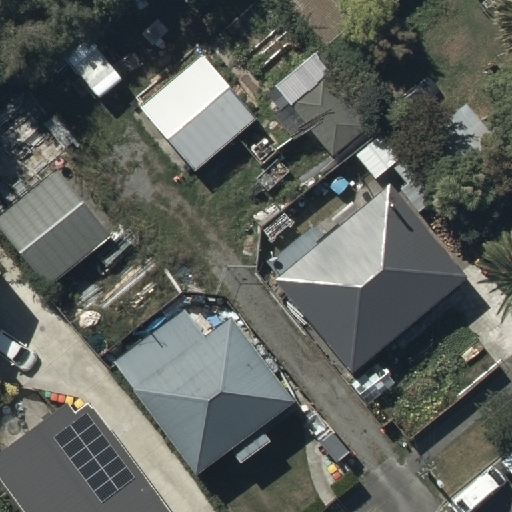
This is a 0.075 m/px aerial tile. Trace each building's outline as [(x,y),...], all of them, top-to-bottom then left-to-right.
[(281,0),(327,52),(384,0),(281,0)] [(231,38),(142,112),(196,176),(285,102),(231,38)] [(296,120),(332,162),(367,132),(331,89),(296,120)] [(493,144),(462,106),(439,125),(470,162),(493,144)] [(55,166),(0,208),(0,224),(45,282),(108,233),(55,166)] [(277,282),(271,288),(349,382),(467,283),(389,189),(319,246),(307,231),(264,266),(277,282)] [(181,312),(114,361),(142,399),(138,401),(192,476),(228,451),(238,465),(266,446),(255,431),(289,407),(229,323),(203,342),(181,312)] [(56,412),(0,452),(0,473),(28,511),(160,511),(87,412),(67,426),(56,412)]
